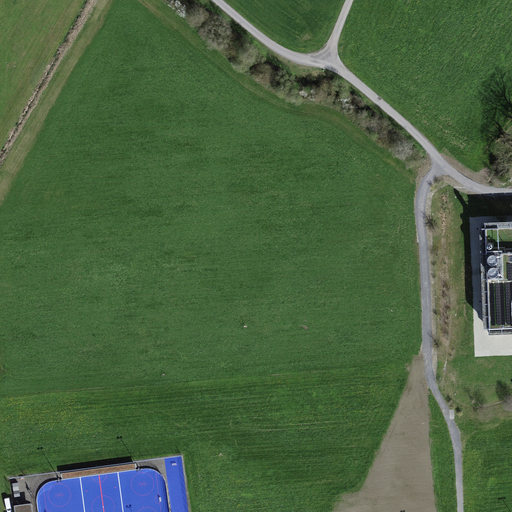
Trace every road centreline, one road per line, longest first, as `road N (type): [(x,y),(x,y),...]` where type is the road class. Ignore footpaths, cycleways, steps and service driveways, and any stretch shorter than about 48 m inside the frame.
road 1 (track): [(330,54),(433,160),(440,388),(460,511)]
road 2 (track): [(211,0),(284,58),(306,65),(330,54),(351,0)]
